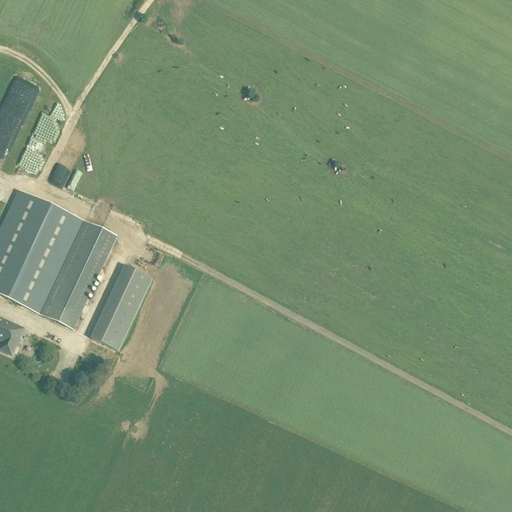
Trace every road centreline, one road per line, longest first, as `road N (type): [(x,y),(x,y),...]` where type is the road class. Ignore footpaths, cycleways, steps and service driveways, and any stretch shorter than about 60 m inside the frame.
road 1 (track): [(91,216),(209,270),(511,433)]
road 2 (track): [(0,53),(32,65),(61,100),(68,125),(152,0)]
